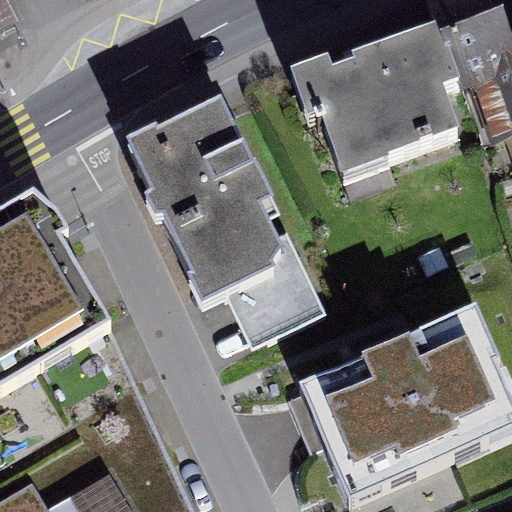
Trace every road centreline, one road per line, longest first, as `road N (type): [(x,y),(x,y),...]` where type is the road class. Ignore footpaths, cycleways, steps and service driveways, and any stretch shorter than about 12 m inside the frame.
road 1 (residential): [(65,117),(244,511)]
road 2 (primary): [(285,0),(65,117)]
